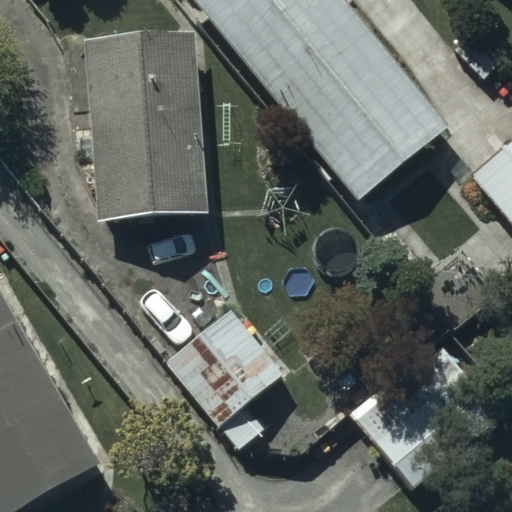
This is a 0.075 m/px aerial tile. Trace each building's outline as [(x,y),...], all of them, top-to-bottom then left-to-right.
[(343,0),(190,0),(351,197),(443,122),(343,0)] [(190,24),(78,32),(91,215),(203,207),(190,24)] [(511,136),(468,172),(511,226),(511,136)] [(0,293),(0,511),(10,511),(97,463),(0,293)] [(230,305),(164,358),(217,424),(219,422),(235,443),(260,423),(242,401),(282,370),(230,305)] [(427,354),(348,421),(414,498),(493,431),(427,354)]
